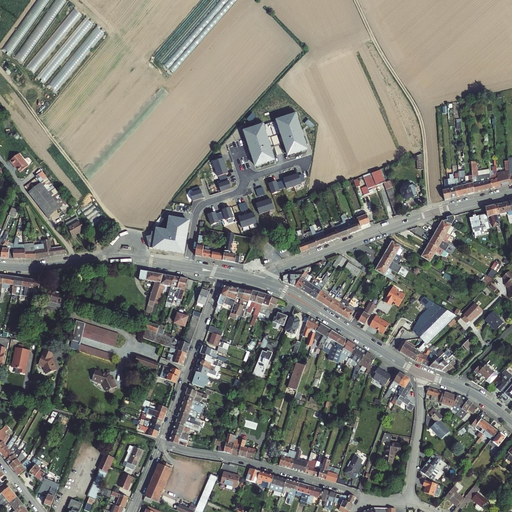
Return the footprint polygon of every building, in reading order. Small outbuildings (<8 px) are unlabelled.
[(37,0),(3,47),(11,53),(50,0),(37,0)] [(24,62),(67,0),(66,0),(54,0),(15,56),(24,62)] [(35,72),(82,13),(74,7),(27,65),(35,72)] [(45,83),(93,22),(87,18),(40,76),(43,79),(42,81),(45,83)] [(96,25),(50,84),(58,91),(104,31),(96,25)] [(296,113),(276,120),(288,158),(308,151),(296,113)] [(263,124),(243,131),(255,168),(275,161),(263,124)] [(10,162),(14,167),(15,166),(20,173),(28,166),(19,154),(10,162)] [(223,157),(213,160),(216,169),(226,166),(223,157)] [(473,175),(474,193),(493,189),(491,181),(490,177),(478,180),(478,177),(479,177),(478,162),(472,162),(473,173),(473,175)] [(226,166),(216,169),(218,177),(229,174),(226,166)] [(493,189),(501,187),(497,174),(497,173),(497,166),(495,166),(495,170),(494,170),(495,175),(490,176),(490,177),(491,181),(493,189)] [(372,174),(376,186),(384,183),(387,190),(393,188),(391,181),(386,182),(381,170),(372,174)] [(497,174),(501,187),(511,184),(509,175),(509,171),(497,174)] [(456,179),(454,179),(455,189),(457,198),(463,196),(460,187),(459,176),(459,173),(456,173),(456,179)] [(299,174),(292,177),(295,186),(302,184),(299,174)] [(445,201),(451,199),(449,190),(448,180),(448,174),(443,174),(444,190),(443,191),(445,201)] [(470,175),(466,176),(466,187),(469,195),(474,193),(473,175),(470,175)] [(374,192),(373,190),(377,188),(372,176),(365,179),(368,187),(366,187),(368,194),(374,192)] [(449,190),(451,199),(457,198),(455,189),(454,179),(454,176),(450,176),(451,180),(448,180),(449,190)] [(460,187),(463,196),(469,195),(466,187),(466,176),(462,176),(459,176),(460,187)] [(292,177),(283,179),(287,189),(295,186),(292,177)] [(37,178),(25,187),(29,193),(41,183),(37,178)] [(47,178),(41,183),(61,208),(67,203),(47,178)] [(229,181),(218,184),(221,192),(231,189),(229,181)] [(277,181),(269,184),(272,194),(281,192),(277,181)] [(49,217),(61,208),(41,183),(29,193),(49,217)] [(416,185),(407,188),(406,186),(403,187),(404,190),(403,190),(402,192),(405,199),(408,199),(418,196),(415,188),(417,188),(416,185)] [(200,187),(189,190),(193,201),(204,198),(200,187)] [(271,199),(264,202),(267,212),(275,210),(271,199)] [(264,202),(256,204),(260,215),(267,212),(264,202)] [(497,205),(500,215),(511,212),(509,202),(497,205)] [(500,215),(497,205),(491,207),(496,227),(500,226),(497,215),(500,215)] [(231,207),(222,209),(223,212),(220,213),(221,216),(222,220),(225,219),(225,221),(234,218),(231,207)] [(496,227),(491,207),(485,208),(487,214),(488,218),(490,217),(493,227),(496,227)] [(20,212),(12,209),(10,215),(17,219),(20,212)] [(217,212),(208,214),(211,225),(219,223),(218,220),(222,220),(221,216),(220,213),(217,213),(217,212)] [(254,212),(246,214),(250,225),(257,223),(254,212)] [(371,223),(366,212),(357,215),(358,220),(361,226),(371,223)] [(250,225),(246,214),(239,216),(242,228),(250,225)] [(472,229),(481,226),(482,229),(483,229),(483,231),(490,229),(488,218),(487,214),(476,217),(475,216),(472,216),(473,218),(469,219),(472,229)] [(167,230),(156,229),(152,250),(185,255),(191,220),(169,217),(167,230)] [(78,218),(66,224),(73,236),(85,230),(78,218)] [(351,234),(362,230),(361,226),(358,220),(356,221),(349,223),(349,225),(347,225),(348,226),(348,228),(351,234)] [(451,227),(442,222),(438,229),(446,234),(451,227)] [(340,238),(337,232),(335,227),(327,230),(325,223),(322,224),(323,228),(325,231),(329,242),(340,238)] [(311,230),(312,232),(317,247),(329,242),(325,231),(316,235),(313,228),(311,229),(311,230)] [(340,238),(351,234),(348,228),(337,232),(340,238)] [(446,234),(438,229),(434,236),(442,241),(446,243),(450,236),(446,234)] [(298,234),(294,235),(299,247),(301,253),(309,250),(307,244),(305,239),(302,230),(297,232),(298,234)] [(305,239),(307,244),(309,250),(317,247),(312,232),(307,233),(309,238),(305,239)] [(235,235),(227,233),(224,254),(223,261),(239,263),(240,258),(236,257),(237,255),(231,254),(234,238),(235,235)] [(199,236),(196,256),(203,257),(204,250),(204,247),(201,246),(202,243),(203,243),(204,237),(199,236)] [(442,241),(434,236),(430,243),(438,248),(442,241)] [(14,251),(14,259),(26,259),(25,244),(17,244),(17,243),(18,243),(19,238),(16,237),(14,244),(14,247),(14,251)] [(3,249),(2,258),(14,259),(14,251),(10,250),(12,244),(9,242),(10,240),(8,239),(7,240),(7,241),(3,249)] [(44,246),(46,257),(54,256),(53,249),(51,249),(50,241),(43,241),(44,244),(44,245),(44,246)] [(400,247),(392,242),(388,250),(396,255),(400,247)] [(438,248),(430,243),(426,250),(434,255),(436,252),(441,254),(443,251),(441,250),(438,248)] [(25,244),(26,259),(36,259),(35,246),(35,244),(25,244)] [(35,246),(36,259),(46,257),(44,246),(44,245),(35,246)] [(53,249),(54,256),(68,254),(63,247),(53,249)] [(223,261),(224,254),(216,252),(216,250),(213,250),(213,252),(204,250),(203,257),(223,261)] [(388,250),(384,256),(392,261),(396,255),(388,250)] [(434,255),(426,250),(422,257),(430,262),(434,255)] [(338,264),(343,258),(340,256),(333,265),(336,267),(338,264)] [(392,261),(384,256),(379,264),(388,269),(391,270),(398,275),(402,267),(400,266),(395,263),(392,261)] [(343,258),(338,264),(341,267),(346,260),(343,258)] [(496,261),(489,275),(495,278),(502,265),(496,261)] [(354,266),(348,263),(344,269),(350,273),(354,266)] [(388,269),(379,264),(375,271),(380,273),(391,280),(397,283),(398,281),(399,281),(388,275),(391,270),(388,269)] [(357,277),(361,270),(354,266),(350,273),(357,277)] [(283,282),(295,287),(304,272),(308,267),(283,277),(283,282)] [(145,307),(152,309),(155,298),(162,275),(139,270),(137,279),(150,282),(148,290),(150,291),(145,307)] [(511,273),(510,271),(503,278),(509,283),(507,285),(511,289),(511,291),(510,291),(511,298),(511,273)] [(300,290),(306,281),(303,279),(307,274),(304,272),(295,287),(300,290)] [(12,289),(14,277),(3,275),(2,289),(0,295),(0,300),(1,301),(3,293),(3,289),(6,290),(7,288),(12,289)] [(162,275),(155,298),(159,299),(163,285),(170,286),(173,277),(167,276),(162,275)] [(315,299),(321,291),(323,288),(324,285),(327,281),(329,278),(326,275),(321,283),(319,282),(316,287),(310,296),(315,299)] [(305,293),(314,279),(309,276),(306,281),(300,290),(302,291),(305,293)] [(20,287),(22,278),(14,277),(12,289),(10,294),(18,295),(20,286),(20,287)] [(171,294),(175,295),(180,278),(173,277),(170,286),(166,299),(169,300),(171,294)] [(28,288),(31,279),(22,278),(20,287),(20,286),(18,295),(23,296),(24,287),(28,288)] [(175,295),(174,298),(176,298),(175,303),(179,304),(185,288),(189,289),(192,281),(180,278),(175,295)] [(39,280),(31,279),(28,288),(33,288),(32,291),(31,298),(34,298),(39,280)] [(310,296),(316,287),(313,286),(317,280),(314,279),(305,293),(310,296)] [(225,287),(223,288),(217,304),(215,311),(220,313),(222,307),(222,306),(229,288),(225,287)] [(397,290),(392,287),(383,302),(389,306),(392,301),(395,303),(394,305),(398,307),(405,295),(401,293),(400,294),(396,291),(397,290)] [(225,308),(228,301),(229,299),(235,301),(239,289),(229,288),(222,306),(222,307),(225,308)] [(204,305),(208,292),(201,289),(196,302),(204,305)] [(237,312),(245,290),(239,289),(235,301),(234,303),(236,303),(233,310),(237,312)] [(47,290),(44,301),(64,306),(66,295),(58,293),(59,292),(55,292),(55,293),(47,290)] [(246,307),(246,306),(252,292),(245,290),(237,312),(236,315),(240,316),(244,306),(246,307)] [(322,304),(327,295),(321,291),(315,299),(322,304)] [(249,317),(253,307),(258,293),(257,292),(252,292),(246,306),(249,307),(245,315),(249,317)] [(258,314),(259,310),(265,295),(258,293),(253,307),(255,308),(252,316),(254,316),(250,324),(253,326),(258,314)] [(259,310),(265,313),(272,296),(265,295),(259,310)] [(328,308),(333,299),(327,295),(322,304),(328,308)] [(272,296),(265,313),(269,314),(267,318),(270,319),(278,299),(272,296)] [(334,311),(340,303),(341,301),(342,300),(335,296),(335,297),(333,299),(328,308),(334,311)] [(423,343),(426,346),(446,326),(449,324),(454,319),(455,318),(457,316),(434,304),(424,298),(420,302),(428,309),(421,317),(413,331),(422,342),(423,343)] [(346,307),(340,303),(334,311),(341,315),(346,307)] [(364,325),(375,307),(369,303),(364,312),(358,309),(353,317),(359,321),(358,322),(364,325)] [(475,304),(463,315),(464,316),(468,321),(469,322),(475,317),(476,316),(477,316),(482,311),(475,304)] [(355,309),(348,305),(346,307),(341,315),(349,320),(355,309)] [(503,323),(493,312),(485,319),(496,330),(503,323)] [(278,324),(283,326),(286,317),(278,314),(275,319),(274,319),(271,327),(274,329),(276,324),(278,324)] [(380,317),(376,315),(369,326),(375,330),(375,329),(377,330),(378,330),(379,331),(378,332),(382,335),(389,324),(380,319),(380,317)] [(314,334),(316,331),(320,324),(313,320),(308,317),(300,339),(303,340),(304,337),(307,338),(301,355),(307,357),(314,334)] [(298,322),(290,318),(289,320),(286,327),(284,333),(291,335),(292,333),(294,334),(298,322)] [(84,324),(75,321),(71,340),(80,343),(81,337),(84,324)] [(156,332),(157,329),(158,326),(148,322),(147,326),(144,334),(171,344),(170,348),(186,354),(189,345),(183,342),(175,339),(169,337),(162,335),(158,333),(156,332)] [(118,335),(84,324),(81,337),(114,348),(118,335)] [(325,339),(330,331),(320,324),(316,331),(323,336),(317,345),(322,348),(323,347),(324,341),(325,339)] [(339,359),(345,339),(330,331),(325,339),(324,341),(332,346),(330,351),(327,360),(337,364),(338,362),(339,359)] [(223,348),(225,343),(220,341),(221,336),(213,333),(212,333),(209,343),(219,347),(217,352),(224,354),(226,349),(223,348)] [(470,337),(463,345),(467,350),(473,345),(475,343),(473,340),(470,337)] [(355,346),(345,339),(339,359),(343,361),(345,355),(349,357),(355,346)] [(324,341),(323,347),(330,351),(332,346),(324,341)] [(401,350),(405,343),(407,341),(402,342),(398,349),(401,350)] [(414,349),(405,343),(401,350),(400,352),(409,358),(414,349)] [(409,358),(414,361),(420,352),(424,348),(426,346),(423,343),(418,348),(417,348),(416,350),(414,349),(409,358)] [(16,372),(27,373),(31,349),(24,348),(25,344),(19,344),(19,347),(15,347),(12,367),(17,368),(16,372)] [(113,356),(80,345),(78,352),(110,362),(113,356)] [(212,350),(202,346),(199,354),(203,355),(212,358),(217,360),(219,356),(216,355),(211,353),(212,350)] [(360,349),(355,346),(349,357),(348,358),(354,361),(352,365),(353,366),(355,367),(358,362),(360,359),(364,351),(360,349)] [(414,361),(422,365),(429,351),(431,352),(435,349),(433,346),(428,350),(426,349),(422,354),(420,352),(414,361)] [(170,348),(169,350),(176,353),(175,356),(184,360),(186,354),(170,348)] [(428,367),(435,369),(444,361),(445,361),(446,359),(448,358),(450,356),(448,354),(442,349),(438,354),(436,354),(433,359),(429,357),(432,353),(431,352),(429,351),(422,365),(428,367)] [(52,353),(45,350),(43,356),(42,355),(38,364),(44,366),(46,374),(56,370),(53,364),(53,365),(52,361),(50,359),(52,353)] [(266,353),(262,351),(253,372),(262,376),(263,373),(264,374),(265,368),(267,364),(268,364),(272,353),(267,351),(266,353)] [(371,365),(375,358),(364,351),(360,359),(368,363),(368,367),(367,370),(371,371),(373,366),(371,365)] [(174,359),(173,362),(182,366),(183,363),(184,360),(175,356),(168,354),(167,357),(174,359)] [(212,358),(203,355),(201,361),(216,366),(222,368),(223,365),(218,363),(219,360),(217,360),(212,358)] [(307,357),(301,355),(299,362),(305,364),(305,362),(307,357)] [(457,361),(451,355),(450,356),(448,358),(446,359),(445,361),(444,361),(435,369),(442,371),(445,372),(457,361)] [(134,363),(135,364),(156,371),(158,364),(136,356),(134,363)] [(368,363),(360,359),(358,362),(362,364),(368,367),(368,363)] [(288,388),(296,391),(305,364),(299,362),(299,363),(295,362),(288,388)] [(486,363),(483,367),(480,365),(479,366),(473,372),(476,374),(477,373),(486,380),(490,384),(497,376),(493,372),(488,367),(489,366),(486,363)] [(215,372),(199,367),(197,373),(207,376),(208,374),(215,376),(216,374),(214,374),(215,372)] [(159,377),(176,383),(180,371),(170,368),(169,370),(162,368),(159,377)] [(385,386),(391,375),(385,371),(384,372),(377,368),(374,373),(375,374),(373,377),(374,379),(385,386)] [(111,379),(108,375),(105,374),(105,373),(97,370),(96,372),(94,371),(92,377),(92,379),(94,381),(96,381),(102,383),(102,384),(102,385),(103,388),(105,388),(106,391),(107,391),(109,393),(114,391),(112,388),(116,386),(112,379),(111,379)] [(392,388),(395,390),(404,376),(399,372),(385,395),(388,397),(391,392),(390,391),(392,388)] [(204,389),(208,376),(207,376),(197,373),(193,385),(204,389)] [(505,390),(511,382),(501,373),(497,378),(493,382),(497,385),(494,387),(496,389),(502,394),(505,390)] [(404,376),(395,390),(393,393),(396,395),(394,400),(397,402),(398,400),(410,381),(409,378),(404,376)] [(410,381),(398,400),(397,402),(396,403),(395,404),(400,407),(402,403),(407,406),(407,408),(408,410),(411,412),(414,408),(414,405),(410,403),(410,402),(410,400),(406,398),(413,387),(410,381)] [(190,387),(189,389),(187,389),(185,395),(200,401),(202,401),(203,398),(206,399),(208,396),(194,391),(195,389),(190,387)] [(426,393),(440,399),(443,392),(428,387),(426,393)] [(439,401),(439,403),(453,407),(453,406),(454,405),(457,397),(443,392),(440,399),(439,401)] [(200,401),(185,395),(183,401),(192,404),(193,404),(199,406),(199,403),(200,401)] [(457,397),(454,405),(460,408),(460,409),(459,409),(454,414),(456,415),(463,407),(468,401),(457,395),(457,397)] [(311,396),(309,402),(316,405),(318,399),(311,396)] [(150,405),(151,402),(143,400),(141,407),(147,409),(155,412),(164,415),(167,408),(158,405),(157,408),(154,407),(152,406),(150,405)] [(192,404),(183,401),(181,407),(190,410),(193,411),(200,413),(200,414),(202,408),(200,407),(198,406),(199,406),(193,404),(192,404)] [(472,414),(478,408),(477,407),(468,401),(463,407),(456,415),(460,418),(465,412),(466,412),(467,411),(472,414)] [(190,410),(181,407),(179,413),(188,416),(189,415),(192,416),(191,417),(195,418),(195,419),(199,420),(201,414),(200,414),(200,413),(193,411),(190,410)] [(145,415),(152,417),(162,420),(164,415),(155,412),(154,414),(146,411),(145,415)] [(439,422),(443,418),(440,416),(437,412),(432,417),(431,418),(436,423),(430,428),(440,441),(445,437),(446,438),(450,434),(439,422)] [(179,413),(177,419),(186,422),(189,423),(194,425),(198,426),(200,426),(201,423),(194,421),(195,419),(195,418),(191,417),(192,416),(189,415),(188,416),(179,413)] [(143,421),(150,423),(160,426),(162,420),(152,417),(151,420),(144,417),(143,421)] [(489,426),(478,418),(471,426),(480,432),(477,436),(479,438),(489,426)] [(177,419),(175,425),(190,430),(191,427),(192,427),(197,429),(198,426),(194,425),(189,423),(186,422),(177,419)] [(160,426),(150,423),(149,426),(143,424),(142,427),(158,432),(160,426)] [(4,441),(7,434),(11,428),(5,425),(3,428),(0,430),(0,443),(0,444),(4,441)] [(146,436),(156,438),(156,437),(158,432),(142,427),(137,425),(136,429),(147,433),(146,436)] [(175,425),(173,430),(185,434),(186,431),(189,432),(190,430),(175,425)] [(484,436),(491,441),(498,433),(489,426),(479,438),(477,441),(479,443),(483,438),(484,436)] [(242,429),(238,428),(237,433),(236,436),(235,438),(234,444),(231,454),(253,460),(256,450),(245,447),(246,441),(237,439),(238,436),(240,436),(242,429)] [(185,434),(173,430),(171,436),(180,439),(186,440),(188,435),(185,434)] [(505,438),(498,433),(491,441),(490,442),(491,443),(492,442),(499,447),(505,438)] [(0,452),(7,447),(7,446),(5,444),(7,443),(10,436),(7,434),(4,441),(0,444),(0,443),(0,452)] [(390,443),(391,435),(385,434),(381,443),(386,443),(383,462),(392,463),(394,452),(400,453),(401,444),(390,443)] [(171,436),(169,442),(186,446),(187,443),(179,441),(180,439),(171,436)] [(219,446),(217,451),(224,452),(231,454),(234,444),(235,438),(228,436),(226,442),(216,439),(214,444),(219,446)] [(3,457),(11,451),(9,449),(14,442),(16,439),(14,438),(7,446),(7,447),(0,452),(0,453),(1,454),(3,457)] [(16,444),(11,451),(3,457),(7,462),(14,456),(13,453),(18,446),(16,444)] [(144,448),(135,445),(132,444),(129,450),(132,451),(128,461),(127,465),(135,468),(136,464),(138,464),(144,448)] [(10,466),(23,455),(27,447),(25,446),(21,452),(19,449),(14,456),(7,462),(10,466)] [(284,467),(286,458),(288,451),(281,449),(277,462),(280,462),(279,466),(284,467)] [(296,471),(304,473),(308,462),(298,459),(301,452),(299,451),(300,450),(298,449),(296,449),(295,452),(293,459),(290,469),(296,471)] [(292,451),(289,450),(288,451),(286,458),(293,459),(295,452),(292,451)] [(492,455),(496,459),(500,454),(500,453),(496,450),(492,455)] [(304,473),(312,476),(316,462),(313,461),(313,462),(311,462),(312,459),(314,453),(310,452),(308,462),(304,473)] [(14,471),(22,466),(28,462),(23,455),(10,466),(14,471)] [(86,511),(90,511),(101,488),(104,481),(108,474),(114,459),(104,455),(98,469),(99,470),(87,497),(89,498),(83,511),(86,511)] [(433,455),(427,463),(436,469),(442,474),(443,475),(445,473),(440,469),(436,466),(440,460),(433,455)] [(24,468),(22,466),(14,471),(18,477),(30,468),(35,458),(36,457),(34,456),(30,464),(26,467),(24,468)] [(362,460),(360,459),(355,456),(346,473),(354,478),(357,473),(356,472),(362,460)] [(35,458),(30,468),(32,471),(29,474),(32,476),(31,478),(34,480),(35,478),(40,482),(45,473),(40,470),(41,469),(38,467),(42,462),(39,460),(35,458)] [(286,458),(284,467),(290,469),(293,459),(286,458)] [(318,478),(325,480),(328,472),(331,461),(324,459),(323,462),(322,465),(318,478)] [(160,464),(145,498),(152,501),(157,503),(172,467),(161,462),(160,464)] [(316,462),(312,476),(318,478),(322,465),(320,464),(320,463),(317,463),(316,462)] [(427,463),(420,472),(428,478),(430,476),(434,478),(437,481),(441,476),(442,474),(436,469),(427,463)] [(335,467),(333,474),(340,475),(342,469),(335,467)] [(273,476),(250,469),(246,481),(256,484),(256,485),(258,485),(259,485),(261,485),(263,482),(268,484),(267,487),(266,490),(269,490),(270,488),(273,476)] [(118,485),(129,490),(135,477),(124,472),(118,485)] [(333,474),(328,472),(325,480),(337,483),(340,475),(333,474)] [(225,473),(222,484),(237,488),(240,477),(225,473)] [(173,510),(176,511),(177,511),(202,511),(208,500),(213,489),(218,476),(212,474),(198,506),(194,505),(191,511),(179,506),(178,508),(175,507),(173,510)] [(286,480),(273,476),(270,488),(283,492),(283,491),(284,488),(286,480)] [(362,478),(358,490),(364,491),(368,480),(362,478)] [(44,480),(43,483),(38,493),(48,497),(44,505),(51,507),(59,486),(44,480)] [(289,492),(293,481),(286,480),(284,488),(283,491),(289,492)] [(425,486),(423,493),(433,496),(437,485),(424,480),(423,485),(425,486)] [(292,491),(296,492),(297,490),(299,483),(293,481),(289,492),(288,494),(291,495),(292,491)] [(308,491),(310,486),(299,483),(297,490),(296,492),(303,494),(299,503),(304,504),(305,502),(308,495),(310,495),(311,491),(308,491)] [(478,492),(481,489),(475,484),(467,494),(472,498),(472,499),(477,503),(475,507),(475,508),(478,511),(480,511),(482,507),(488,501),(478,492)] [(308,495),(305,502),(309,503),(309,502),(311,503),(313,496),(320,498),(323,490),(310,486),(308,491),(311,491),(310,495),(308,495)] [(458,490),(454,486),(451,490),(445,497),(457,506),(464,498),(456,492),(458,490)] [(0,508),(1,510),(2,509),(16,498),(9,488),(1,494),(2,494),(0,496),(0,495),(0,508)] [(325,507),(329,492),(323,490),(320,498),(318,505),(325,507)] [(118,497),(115,505),(123,509),(128,497),(112,491),(111,494),(118,497)] [(330,492),(329,492),(325,507),(324,509),(331,511),(334,502),(335,498),(336,494),(330,492)] [(336,494),(335,498),(352,505),(356,497),(349,495),(348,497),(345,495),(344,496),(336,494)] [(15,511),(23,506),(16,498),(2,509),(4,511),(11,506),(15,511)] [(352,505),(335,498),(334,502),(338,503),(339,503),(342,504),(338,511),(339,511),(348,511),(349,511),(352,505)] [(80,511),(83,505),(82,503),(83,502),(79,501),(78,502),(71,499),(68,508),(72,510),(71,511),(80,511)]
